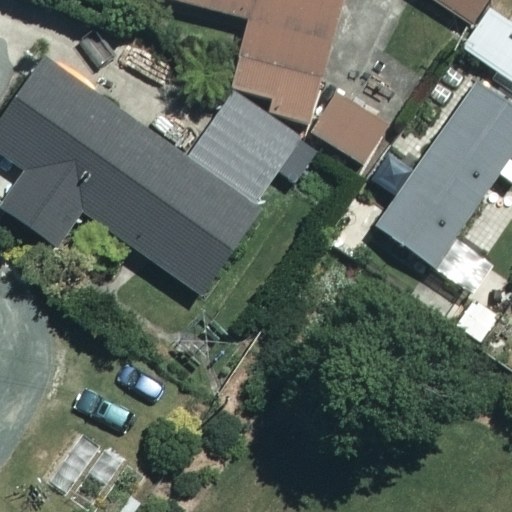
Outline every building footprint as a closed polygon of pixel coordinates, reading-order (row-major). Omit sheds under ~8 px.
[(178,0),(245,17),(227,87),(305,107),(332,0),(178,0)] [(477,0),(432,0),(464,20),(477,0)] [(511,28),(483,9),(458,48),(511,84),(511,28)] [(184,161),(45,63),(0,127),(0,158),(26,177),(0,213),(0,215),(56,255),(83,216),(203,301),(263,215),(255,209),(278,176),(295,188),(318,155),(301,143),(302,141),(232,92),(184,161)] [(511,140),(511,108),(470,79),(369,225),(466,292),(446,321),(475,342),(511,288),(511,279),(447,235),(511,140)]
